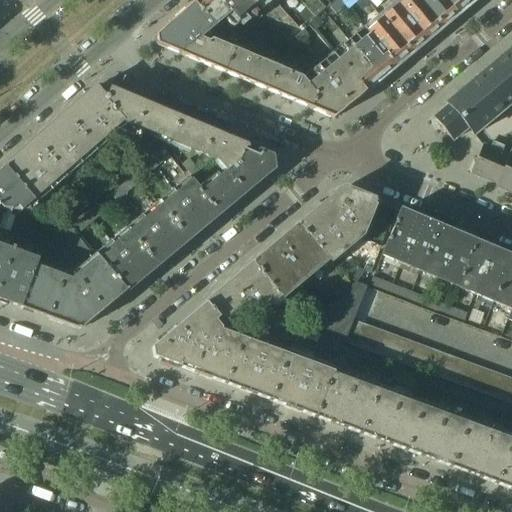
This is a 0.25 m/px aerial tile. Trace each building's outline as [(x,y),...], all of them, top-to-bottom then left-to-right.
[(239,25),(216,0),(196,0),(192,4),(214,29),(222,21),(227,27),(234,29),(235,27),(239,25)] [(256,14),(244,0),(216,0),(239,25),(239,24),(242,27),(256,14)] [(272,1),(271,0),(244,0),(256,14),(272,1)] [(337,0),(328,8),(334,15),(343,7),(337,0)] [(441,29),(417,0),(398,0),(395,3),(427,41),(441,29)] [(456,16),(442,0),(417,0),(441,29),(456,16)] [(471,4),(467,0),(442,0),(456,16),(471,4)] [(427,41),(395,3),(379,16),(411,54),(427,41)] [(192,4),(155,37),(156,46),(180,56),(197,41),(200,41),(214,29),(192,4)] [(411,54),(379,16),(363,29),(395,67),(411,54)] [(316,18),(307,25),(314,33),(323,26),(316,18)] [(395,67),(363,29),(347,43),(379,81),(395,67)] [(302,31),(285,45),(291,53),(309,39),(302,31)] [(200,42),(200,41),(197,41),(180,56),(225,75),(234,52),(211,42),(207,44),(200,42)] [(379,81),(347,43),(331,56),(363,94),(379,81)] [(447,107),(432,119),(451,142),(466,130),(472,137),(511,103),(511,47),(445,104),(447,107)] [(265,92),(275,68),(234,52),(225,75),(265,92)] [(363,94),(331,56),(316,68),(348,107),(363,94)] [(314,97),(301,81),(301,80),(294,77),(297,69),(277,61),(275,68),(265,92),(309,110),(314,97)] [(348,107),(316,68),(301,81),(314,97),(309,110),(332,120),(348,107)] [(125,127),(105,104),(110,92),(97,87),(77,104),(109,141),(125,127)] [(135,129),(144,106),(110,92),(105,104),(125,127),(130,133),(135,129)] [(109,141),(77,104),(62,118),(94,155),(109,141)] [(175,146),(184,123),(144,106),(135,129),(175,146)] [(94,155),(62,118),(47,131),(79,167),(94,155)] [(235,144),(209,133),(184,123),(175,146),(214,162),(235,144)] [(79,167),(47,131),(32,144),(64,181),(79,167)] [(153,138),(142,148),(148,156),(160,146),(153,138)] [(64,181),(32,144),(17,157),(50,193),(64,181)] [(223,173),(251,151),(235,144),(214,162),(223,173)] [(174,151),(169,145),(147,163),(152,170),(174,151)] [(482,147),(476,162),(471,174),(497,185),(495,188),(511,195),(511,153),(510,152),(508,158),(482,147)] [(148,156),(142,148),(127,160),(134,168),(148,156)] [(241,196),(272,170),(270,159),(251,151),(223,173),(241,196)] [(50,193),(17,157),(2,170),(31,202),(31,203),(34,206),(50,193)] [(188,159),(181,166),(195,183),(202,176),(188,159)] [(119,181),(134,168),(127,160),(112,173),(119,181)] [(138,182),(152,170),(147,163),(132,176),(138,182)] [(31,202),(2,170),(0,171),(0,211),(6,212),(20,212),(31,203),(31,202)] [(119,181),(112,173),(97,185),(104,193),(119,181)] [(241,196),(223,173),(198,194),(216,217),(241,196)] [(123,195),(138,182),(132,176),(117,188),(123,195)] [(216,217),(198,194),(185,178),(169,191),(201,229),(216,217)] [(88,207),(104,193),(97,185),(82,199),(88,207)] [(107,208),(123,195),(117,188),(101,202),(107,208)] [(361,236),(375,203),(345,190),(340,191),(330,200),(361,236)] [(201,229),(169,191),(154,204),(157,209),(185,242),(201,229)] [(70,222),(88,207),(82,199),(64,214),(70,222)] [(361,236),(330,200),(313,214),(344,250),(361,236)] [(92,221),(107,208),(101,202),(86,214),(92,221)] [(185,242),(157,209),(154,204),(139,216),(171,255),(185,242)] [(399,265),(417,220),(399,213),(380,257),(399,265)] [(78,232),(92,221),(86,214),(73,226),(78,232)] [(344,250),(313,214),(297,227),(324,259),(328,264),(344,250)] [(171,255),(139,216),(124,229),(128,233),(156,267),(171,255)] [(417,272),(435,228),(417,220),(399,265),(417,272)] [(94,254),(78,234),(74,229),(50,223),(40,250),(35,264),(67,276),(94,254)] [(279,297),(324,259),(297,227),(252,265),(279,297)] [(435,280),(454,236),(435,228),(417,272),(435,280)] [(156,267),(128,233),(124,229),(109,242),(140,280),(156,267)] [(35,264),(40,250),(0,234),(0,302),(74,330),(82,329),(126,292),(94,254),(67,276),(35,264)] [(362,236),(348,254),(358,262),(348,275),(355,280),(379,249),(362,236)] [(454,288),(472,243),(454,236),(435,280),(454,288)] [(140,280),(109,242),(94,254),(126,292),(140,280)] [(473,296),(491,251),(472,243),(454,288),(473,296)] [(491,304),(509,259),(491,251),(473,296),(491,304)] [(509,311),(511,303),(511,260),(509,259),(491,304),(509,311)] [(283,301),(279,297),(252,265),(232,282),(256,309),(279,305),(283,301)] [(369,284),(376,287),(378,280),(371,278),(369,284)] [(390,285),(378,280),(376,287),(388,292),(390,285)] [(256,309),(232,282),(206,303),(223,321),(232,313),(256,309)] [(351,322),(365,288),(354,284),(301,328),(340,349),(341,347),(342,344),(343,344),(351,322)] [(402,289),(390,285),(388,292),(399,296),(402,289)] [(409,292),(402,289),(399,296),(406,299),(409,292)] [(417,295),(409,292),(406,299),(414,302),(417,295)] [(428,299),(417,295),(414,302),(425,306),(428,299)] [(441,304),(428,299),(425,306),(436,310),(439,311),(441,304)] [(203,377),(220,328),(220,324),(223,321),(206,303),(151,349),(153,359),(203,377)] [(442,316),(446,306),(441,304),(439,311),(436,310),(435,313),(442,316)] [(465,314),(446,306),(442,316),(461,323),(465,314)] [(297,326),(278,319),(275,325),(295,332),(297,326)] [(363,326),(351,322),(343,344),(354,348),(363,326)] [(373,330),(363,326),(354,348),(365,352),(373,330)] [(225,386),(243,337),(220,328),(203,377),(225,386)] [(373,330),(365,352),(375,356),(383,334),(373,330)] [(394,338),(383,334),(375,356),(386,360),(394,338)] [(248,394),(266,345),(243,337),(225,386),(248,394)] [(404,341),(394,338),(386,360),(396,364),(404,341)] [(404,341),(396,364),(406,368),(414,345),(404,341)] [(270,402),(289,354),(266,345),(248,394),(270,402)] [(425,349),(414,345),(406,368),(417,371),(425,349)] [(347,349),(341,347),(340,349),(338,354),(344,357),(347,349)] [(353,351),(347,349),(344,357),(350,359),(353,351)] [(436,353),(425,349),(417,371),(428,375),(436,353)] [(358,353),(353,351),(350,359),(355,361),(358,353)] [(364,355),(358,353),(355,361),(361,363),(364,355)] [(447,357),(436,353),(428,375),(439,380),(447,357)] [(293,410),(311,362),(289,354),(270,402),(293,410)] [(369,357),(364,355),(361,363),(367,365),(369,357)] [(375,359),(369,357),(367,365),(372,367),(375,359)] [(458,361),(447,357),(439,380),(450,383),(458,361)] [(381,362),(375,359),(372,367),(378,369),(381,362)] [(458,361),(450,383),(460,387),(468,365),(458,361)] [(315,419),(332,372),(333,370),(311,362),(293,410),(315,419)] [(392,366),(386,364),(383,371),(389,373),(392,366)] [(468,365),(460,387),(471,391),(479,369),(468,365)] [(398,368),(392,366),(389,373),(395,375),(398,368)] [(404,370),(398,368),(395,375),(401,378),(404,370)] [(491,373),(479,369),(471,391),(483,396),(491,373)] [(409,372),(404,370),(401,378),(406,380),(409,372)] [(338,427),(355,380),(332,372),(315,419),(338,427)] [(414,374),(409,372),(406,380),(412,382),(414,374)] [(501,377),(491,373),(483,396),(493,399),(501,377)] [(420,376),(414,374),(412,382),(417,384),(420,376)] [(426,378),(420,376),(417,384),(423,386),(426,378)] [(501,377),(493,399),(504,403),(511,381),(501,377)] [(432,380),(426,378),(423,386),(429,388),(432,380)] [(360,435),(377,388),(355,380),(338,427),(360,435)] [(437,382),(432,380),(429,388),(434,390),(437,382)] [(443,385),(437,382),(434,390),(440,392),(443,385)] [(443,385),(440,392),(446,394),(449,387),(443,385)] [(383,444),(400,397),(377,388),(360,435),(383,444)] [(460,391),(454,389),(451,396),(457,398),(460,391)] [(465,393),(460,391),(457,398),(462,400),(465,393)] [(471,395),(465,393),(462,400),(468,403),(471,395)] [(476,397),(471,395),(468,403),(473,404),(476,397)] [(405,452),(423,405),(400,397),(383,444),(405,452)] [(482,399),(476,397),(473,404),(479,407),(482,399)] [(488,401),(482,399),(479,407),(485,409),(488,401)] [(493,403),(488,401),(485,409),(490,411),(493,403)] [(499,405),(493,403),(490,411),(496,413),(499,405)] [(428,460),(445,413),(423,405),(405,452),(428,460)] [(504,407),(499,405),(496,413),(501,415),(504,407)] [(504,407),(501,415),(507,417),(510,409),(504,407)] [(450,468),(467,422),(445,413),(428,460),(450,468)] [(472,477),(490,430),(467,422),(450,468),(472,477)] [(495,485),(511,438),(490,430),(472,477),(495,485)] [(511,491),(511,438),(495,485),(511,491)]
